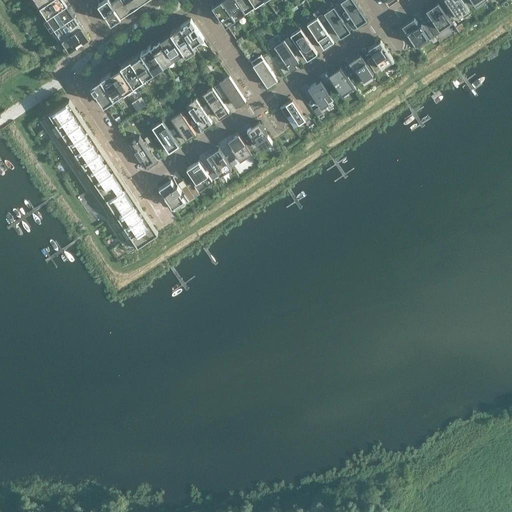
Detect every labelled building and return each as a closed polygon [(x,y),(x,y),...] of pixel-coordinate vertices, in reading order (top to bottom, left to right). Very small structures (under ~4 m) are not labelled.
[(48,17),(68,4),(65,0),(49,0),(40,6),(48,17)] [(115,6),(112,1),(110,0),(102,0),(98,3),(105,13),(115,6)] [(130,10),(123,0),(113,0),(112,1),(115,6),(122,16),(130,10)] [(139,4),(136,0),(123,0),(130,10),(139,4)] [(236,17),(224,0),(217,0),(213,3),(226,23),(236,17)] [(246,10),(238,0),(224,0),(236,17),(246,10)] [(256,3),(253,0),(238,0),(246,10),(256,3)] [(354,0),(342,0),(341,1),(357,26),(367,19),(354,0)] [(446,0),(458,17),(470,9),(463,0),(446,0)] [(432,24),(438,33),(453,23),(438,1),(426,9),(435,22),(432,24)] [(55,28),(75,14),(68,4),(48,17),(55,28)] [(351,30),(334,5),(324,12),(341,37),(351,30)] [(122,16),(115,6),(105,13),(112,23),(122,16)] [(62,39),(82,25),(75,14),(55,28),(62,39)] [(308,23),(324,48),(334,41),(318,16),(308,23)] [(414,17),(402,25),(412,39),(416,45),(428,36),(422,29),(424,27),(421,23),(419,24),(414,17)] [(191,18),(181,25),(194,45),(204,38),(191,18)] [(459,32),(465,28),(461,23),(456,27),(459,32)] [(70,50),(90,37),(82,25),(62,39),(58,42),(65,52),(69,49),(70,50)] [(194,45),(181,25),(171,31),(184,51),(194,45)] [(291,34),(307,59),(317,53),(301,28),(291,34)] [(184,51),(171,31),(161,38),(174,58),(184,51)] [(174,58),(161,38),(151,45),(164,65),(174,58)] [(299,61),(284,39),(274,46),(291,71),(297,67),(295,64),(299,61)] [(394,59),(381,39),(369,47),(382,67),(394,59)] [(164,65),(151,45),(141,51),(154,71),(164,65)] [(154,71),(141,51),(131,58),(144,78),(154,71)] [(374,73),(361,52),(349,60),(362,80),(374,73)] [(265,55),(268,62),(273,60),(270,53),(265,55)] [(268,86),(278,80),(275,76),(261,55),(251,61),(268,86)] [(144,78),(131,58),(121,65),(134,85),(144,78)] [(134,85),(121,65),(111,71),(124,91),(134,85)] [(340,65),(328,73),(342,93),(354,85),(340,65)] [(124,91),(111,71),(101,78),(114,98),(124,91)] [(246,100),(230,75),(220,82),(236,107),(246,100)] [(114,98),(101,78),(91,85),(104,105),(114,98)] [(308,87),(322,107),(334,99),(320,79),(308,87)] [(203,93),(219,118),(229,111),(212,86),(203,93)] [(203,129),(213,122),(196,98),(186,104),(203,129)] [(304,115),(298,106),(293,98),(281,106),(294,126),(304,119),(304,115)] [(138,202),(69,99),(43,117),(44,118),(40,120),(87,190),(90,188),(110,217),(106,219),(108,222),(111,220),(138,202)] [(322,113),(318,107),(314,110),(318,116),(322,113)] [(186,140),(196,134),(181,111),(171,118),(186,140)] [(163,120),(153,126),(169,151),(179,145),(163,120)] [(272,140),(259,120),(251,125),(252,126),(247,129),(251,133),(250,134),(251,135),(252,135),(259,146),(260,148),(272,140)] [(239,133),(227,141),(240,161),(252,153),(246,144),(252,141),(248,135),(243,139),(239,133)] [(156,160),(140,135),(136,138),(135,137),(133,138),(134,139),(130,142),(146,167),(156,160)] [(219,146),(207,154),(220,174),(232,166),(219,146)] [(212,180),(199,160),(187,168),(200,188),(212,180)] [(185,199),(179,191),(182,190),(178,183),(175,185),(171,179),(159,187),(173,207),(173,206),(184,199),(185,199),(184,199),(185,199)] [(187,197),(193,194),(189,188),(184,191),(187,197)] [(158,232),(138,202),(111,220),(108,222),(127,250),(131,248),(132,250),(158,232)]
